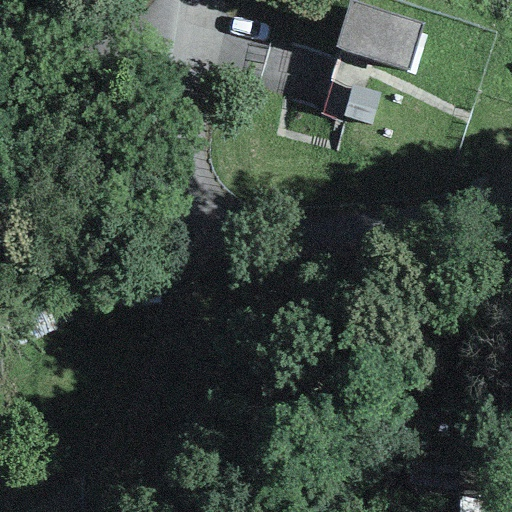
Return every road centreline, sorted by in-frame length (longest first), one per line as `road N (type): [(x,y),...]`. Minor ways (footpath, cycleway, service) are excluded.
road 1 (residential): [(195,0),(186,153),(198,205),(217,224),(271,234),(511,209)]
road 2 (track): [(217,224),(0,293)]
